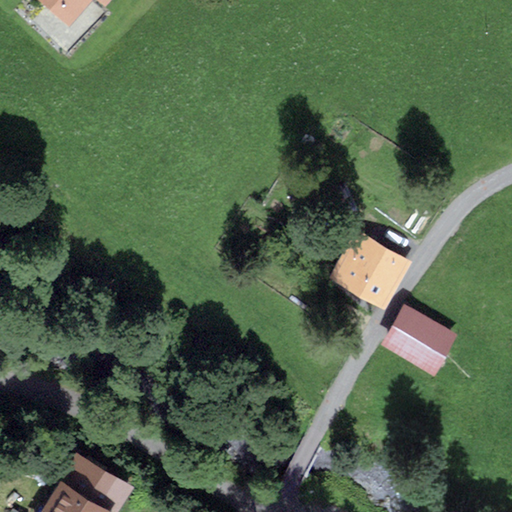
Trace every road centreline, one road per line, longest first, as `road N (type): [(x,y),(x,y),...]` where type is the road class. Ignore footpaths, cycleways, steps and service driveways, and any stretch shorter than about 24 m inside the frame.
road 1 (residential): [(277,511),(348,374),(457,208),(511,174)]
road 2 (unclassified): [(273,511),(54,397),(0,380)]
